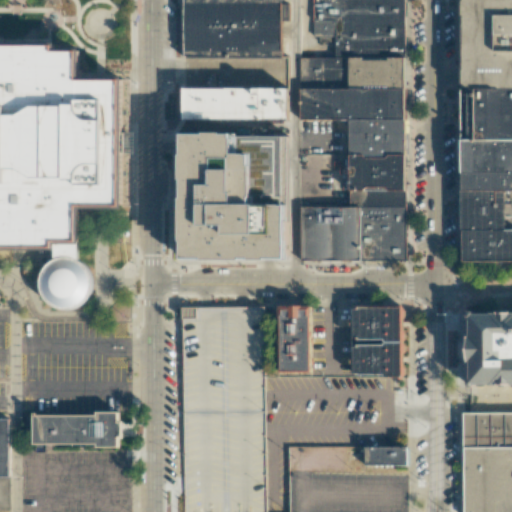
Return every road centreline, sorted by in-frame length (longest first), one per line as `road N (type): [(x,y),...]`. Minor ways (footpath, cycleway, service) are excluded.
road 1 (tertiary): [(433,0),(434,511)]
road 2 (tertiary): [(155,0),(155,511)]
road 3 (residential): [(434,285),(155,286)]
